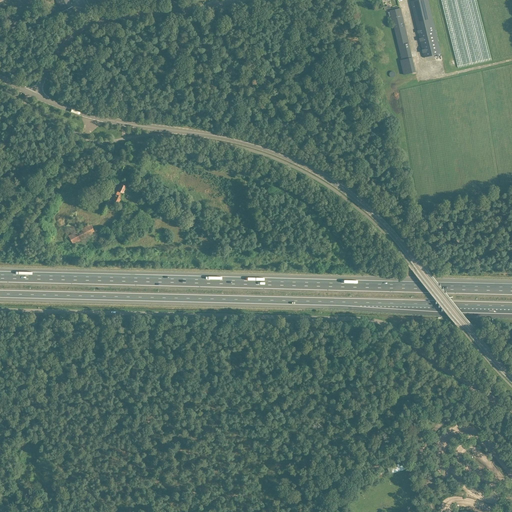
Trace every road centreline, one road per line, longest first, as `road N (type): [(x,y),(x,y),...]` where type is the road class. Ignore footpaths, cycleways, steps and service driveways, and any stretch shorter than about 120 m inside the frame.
road 1 (tertiary): [(511,379),(389,230),(309,167),(240,141),(100,118),(32,94)]
road 2 (unclassified): [(0,309),(388,321),(511,409)]
road 3 (motorway): [(511,288),(0,275)]
road 4 (motorway): [(0,294),(511,305)]
road 5 (track): [(470,384),(274,511)]
road 6 (unclassified): [(32,94),(95,20),(213,5)]
road 7 (track): [(478,389),(420,453),(433,511)]
